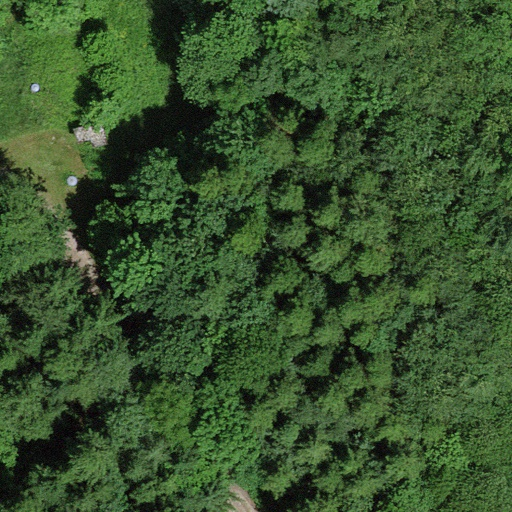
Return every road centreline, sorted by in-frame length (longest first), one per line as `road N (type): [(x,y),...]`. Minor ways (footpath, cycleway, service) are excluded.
road 1 (track): [(0,180),(122,314),(250,511)]
road 2 (track): [(47,225),(178,122)]
